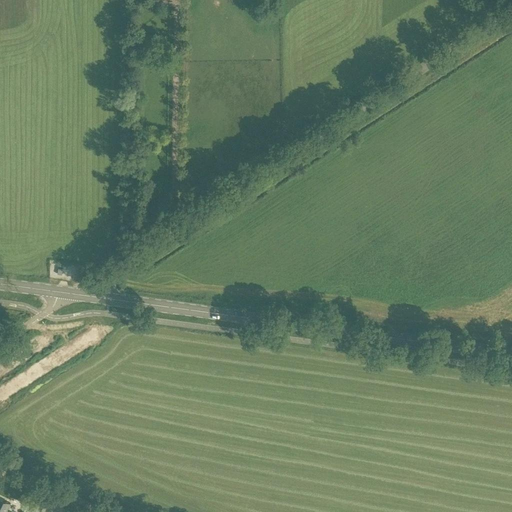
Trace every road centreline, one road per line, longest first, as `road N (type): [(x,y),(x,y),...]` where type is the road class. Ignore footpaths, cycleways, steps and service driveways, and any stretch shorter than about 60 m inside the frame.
road 1 (unclassified): [(101,298),(112,269),(511,10)]
road 2 (secondary): [(511,355),(101,298)]
road 3 (unknown): [(173,0),(172,230)]
